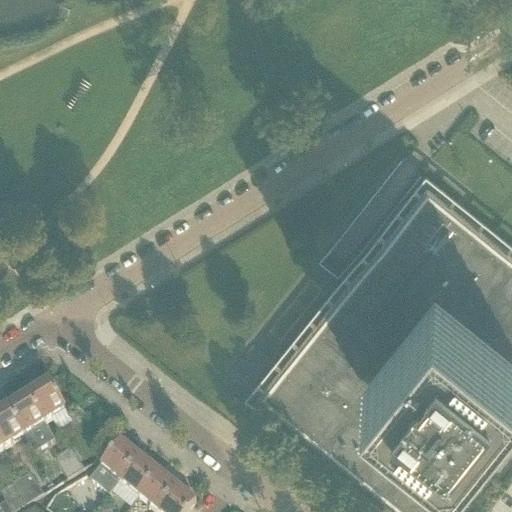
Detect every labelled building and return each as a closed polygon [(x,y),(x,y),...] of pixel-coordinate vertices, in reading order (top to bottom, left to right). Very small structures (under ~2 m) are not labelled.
[(264,394),(408,511),(420,511),(463,460),(469,452),(471,454),(492,429),(500,435),(511,420),(511,410),(509,408),(511,403),(511,260),(428,192),(264,394)] [(48,385),(28,398),(44,424),(65,412),(48,385)] [(28,398),(8,411),(24,437),(30,433),(45,455),(58,447),(44,424),(28,398)] [(8,411),(0,415),(0,445),(3,450),(24,437),(8,411)] [(109,497),(119,483),(139,459),(120,444),(90,481),(109,497)] [(71,450),(62,455),(75,476),(84,471),(71,450)] [(75,476),(62,455),(54,460),(67,481),(75,476)] [(119,483),(138,498),(158,474),(139,459),(119,483)] [(138,498),(155,511),(157,511),(176,489),(158,474),(138,498)] [(30,476),(22,481),(35,502),(43,497),(30,476)] [(35,502),(22,481),(13,486),(26,507),(35,502)] [(157,511),(189,511),(196,504),(176,489),(168,499),(157,511)] [(10,511),(5,503),(0,506),(0,510),(1,511),(10,511)]
